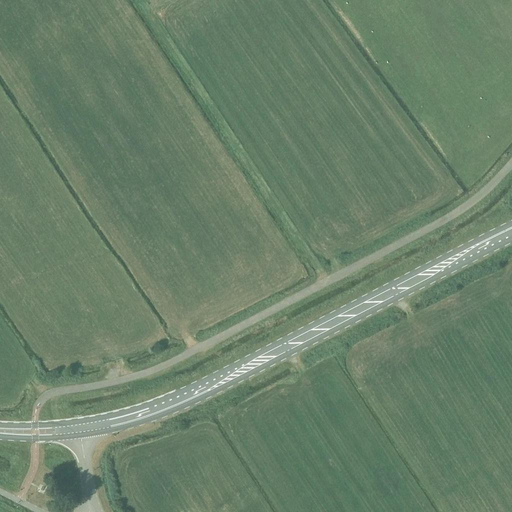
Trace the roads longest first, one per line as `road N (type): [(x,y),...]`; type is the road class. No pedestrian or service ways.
road 1 (unclassified): [(37,405),(53,392),(149,371),(199,347),(462,209),(511,162)]
road 2 (secondary): [(511,234),(228,380),(82,430)]
road 3 (track): [(134,0),(323,282)]
